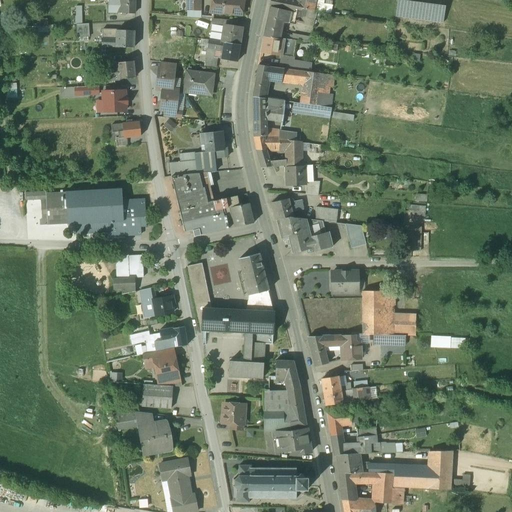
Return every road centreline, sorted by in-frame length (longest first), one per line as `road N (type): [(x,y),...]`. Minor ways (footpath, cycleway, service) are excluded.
road 1 (tertiary): [(265,226),(294,313),(336,511)]
road 2 (residential): [(172,245),(224,511)]
road 3 (residential): [(143,0),(142,73),(172,245)]
road 4 (track): [(511,264),(276,264)]
road 5 (tertiary): [(263,0),(242,116),(265,226)]
road 6 (track): [(39,243),(44,378),(91,435)]
road 7 (unclassified): [(0,92),(26,242)]
road 8 (unclassified): [(172,245),(26,242)]
